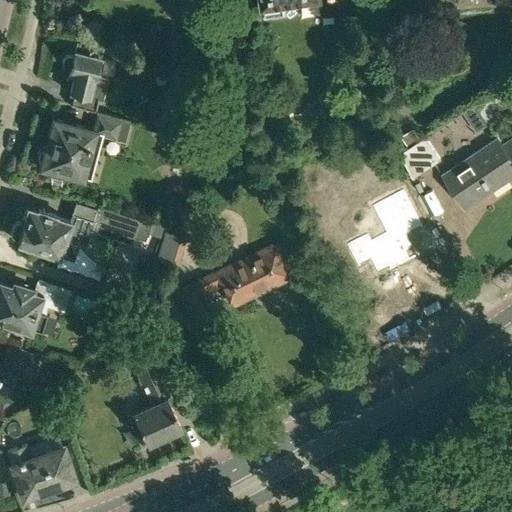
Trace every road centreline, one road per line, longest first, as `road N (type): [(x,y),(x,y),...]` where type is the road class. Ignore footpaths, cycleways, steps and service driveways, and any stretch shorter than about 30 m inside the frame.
road 1 (primary): [(511,313),(377,397),(189,493)]
road 2 (primary): [(233,511),(511,353)]
